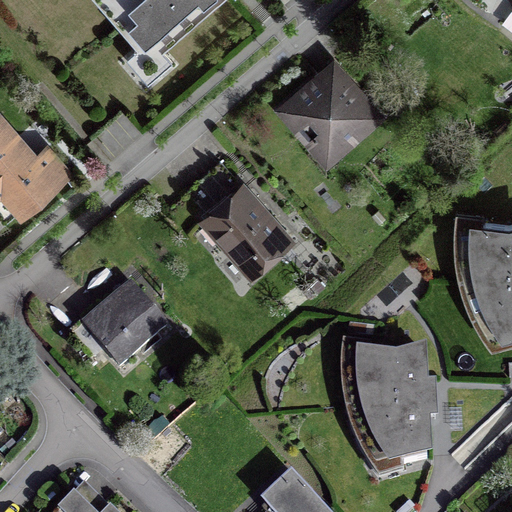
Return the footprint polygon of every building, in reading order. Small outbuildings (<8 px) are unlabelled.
[(97,0),(149,60),(218,0),(97,0)] [(287,110),(327,156),(373,116),(333,69),(287,110)] [(21,213),(67,173),(46,148),(17,173),(0,153),(0,151),(17,136),(0,115),(0,216),(4,222),(18,210),(21,213)] [(205,212),(239,182),(220,160),(186,190),(205,212)] [(204,220),(227,247),(262,217),(251,203),(254,200),(243,187),(204,220)] [(262,217),(227,247),(251,274),(290,240),(278,227),(274,230),(262,217)] [(466,220),(466,254),(460,254),(464,278),(471,301),(485,330),(490,326),(499,339),(511,335),(511,224),(509,225),(466,220)] [(95,352),(102,346),(119,366),(167,325),(130,284),(76,331),(95,352)] [(423,391),(420,349),(396,356),(354,350),(353,385),(347,385),(355,424),(372,460),(377,457),(386,469),(427,458),(424,416),(411,417),(411,410),(422,409),(421,398),(410,399),(410,392),(423,391)] [(319,511),(291,481),(269,502),(277,511),(319,511)] [(114,511),(103,501),(92,511),(74,493),(55,511),(114,511)]
